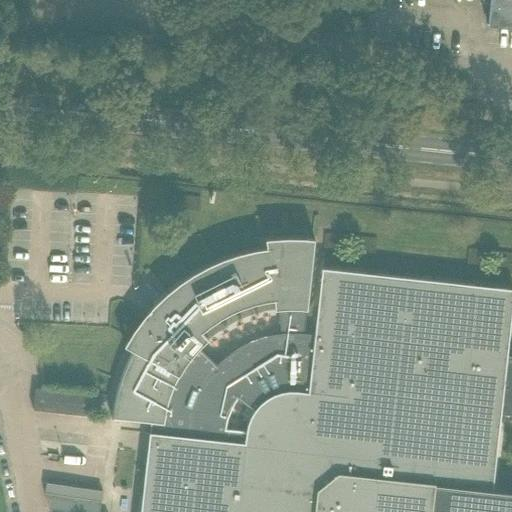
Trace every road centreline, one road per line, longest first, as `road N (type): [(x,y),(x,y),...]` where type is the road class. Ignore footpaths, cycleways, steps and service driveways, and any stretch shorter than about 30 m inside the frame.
road 1 (primary): [(511,155),(0,105)]
road 2 (residential): [(511,96),(495,94),(475,62),(258,40)]
